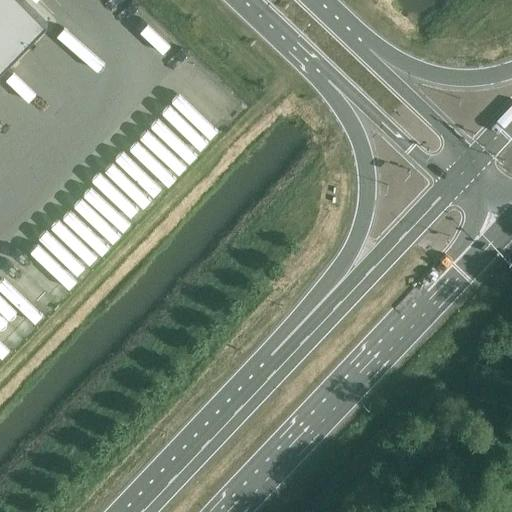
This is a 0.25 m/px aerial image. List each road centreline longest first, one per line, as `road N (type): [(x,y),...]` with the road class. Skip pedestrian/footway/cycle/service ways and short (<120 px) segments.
road 1 (trunk): [(235,511),(506,228)]
road 2 (trunk): [(336,85),(365,155),(368,199),(356,240),(270,377)]
road 3 (trunk): [(451,186),(270,377)]
road 4 (trunk): [(270,377),(142,511)]
road 5 (tertiary): [(475,161),(368,49)]
road 6 (tertiary): [(336,85),(451,186)]
road 7 (trunk): [(511,70),(455,77),(368,49)]
